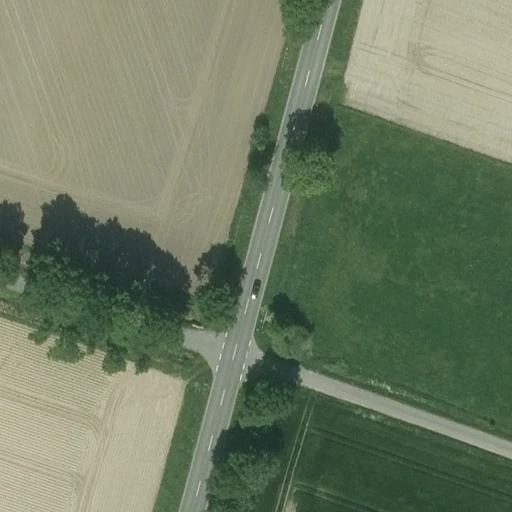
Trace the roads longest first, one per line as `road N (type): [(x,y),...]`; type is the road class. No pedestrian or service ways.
road 1 (tertiary): [(327,0),(233,355)]
road 2 (unclassified): [(233,355),(511,452)]
road 3 (unclassified): [(0,279),(233,355)]
road 4 (tertiary): [(233,355),(192,511)]
